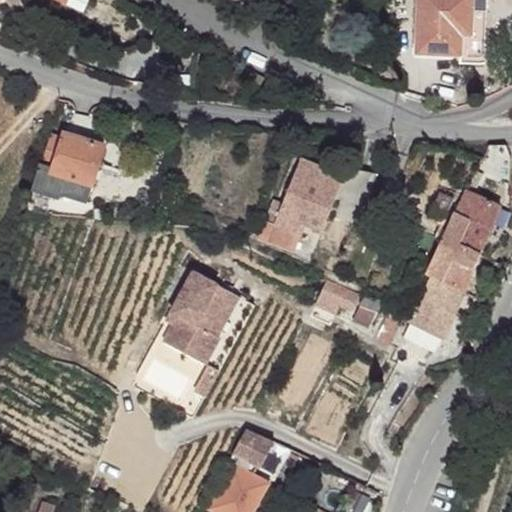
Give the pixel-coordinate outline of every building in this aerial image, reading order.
[(86,0),(65,0),(65,2),(81,10),(86,0)] [(474,0),(420,0),(416,50),(464,54),(465,34),(473,34),(474,9),(474,0)] [(474,0),(474,9),(482,8),(482,0),(474,0)] [(486,55),(464,54),(463,64),(486,64),(486,55)] [(67,137),(57,133),(46,164),(57,168),(55,173),(95,186),(108,145),(68,132),(67,137)] [(511,154),(503,142),(487,140),(477,166),(511,178),(511,154)] [(345,175),(301,158),(276,226),(292,232),(295,220),(309,225),(320,230),(331,201),(335,203),(345,175)] [(57,168),(46,164),(37,191),(63,201),(65,194),(90,204),(95,186),(55,173),(57,168)] [(501,204),(468,189),(457,211),(455,210),(434,254),(426,270),(432,273),(467,288),(482,252),(501,204)] [(456,196),(442,190),(431,214),(445,220),(456,196)] [(335,203),(331,201),(320,230),(325,231),(335,203)] [(309,225),(295,220),(292,232),(304,236),(309,225)] [(329,255),(315,249),(306,265),(321,272),(329,255)] [(467,288),(432,273),(410,319),(448,336),(467,288)] [(235,296),(194,274),(172,314),(179,317),(165,343),(206,365),(220,339),(213,336),(235,296)] [(361,298),(329,281),(316,307),(336,315),(340,307),(352,314),(361,298)] [(213,336),(220,339),(242,299),(235,296),(213,336)] [(382,302),(366,301),(365,312),(382,314),(382,302)] [(336,315),(316,307),(311,318),(330,326),(336,315)] [(479,324),(472,321),(462,343),(470,347),(479,324)] [(487,327),(479,324),(470,347),(477,350),(487,327)] [(210,368),(196,394),(205,399),(219,373),(210,368)] [(248,435),(229,464),(235,468),(208,511),(256,511),(270,489),(255,480),(260,470),(263,473),(275,450),(248,435)] [(52,511),(55,506),(41,502),(37,511),(52,511)]
